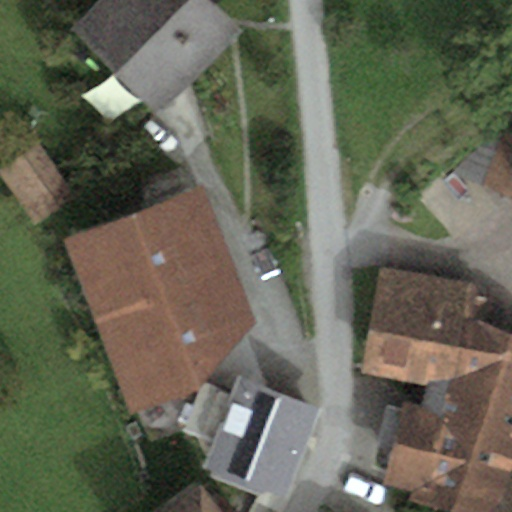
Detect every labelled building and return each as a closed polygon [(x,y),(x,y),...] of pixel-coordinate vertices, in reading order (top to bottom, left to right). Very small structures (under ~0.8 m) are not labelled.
[(209,0),(103,0),(75,28),(158,113),(241,33),(209,0)] [(511,133),(492,187),(511,194),(511,133)] [(42,145),(0,170),(37,232),(79,206),(42,145)] [(200,192),(66,241),(132,410),(192,385),(205,380),(213,370),(258,320),(200,192)] [(454,378),(468,320),(477,285),(381,267),(361,370),(428,383),(454,378)] [(489,511),(511,455),(511,335),(468,320),(454,378),(428,383),(424,406),(406,402),(386,483),(409,489),(406,498),(459,511),(489,511)] [(235,362),(230,376),(213,370),(205,380),(192,385),(173,428),(203,441),(192,472),(286,506),(323,396),(235,362)] [(511,511),(511,468),(495,511),(511,511)] [(227,511),(206,484),(168,511),(227,511)]
